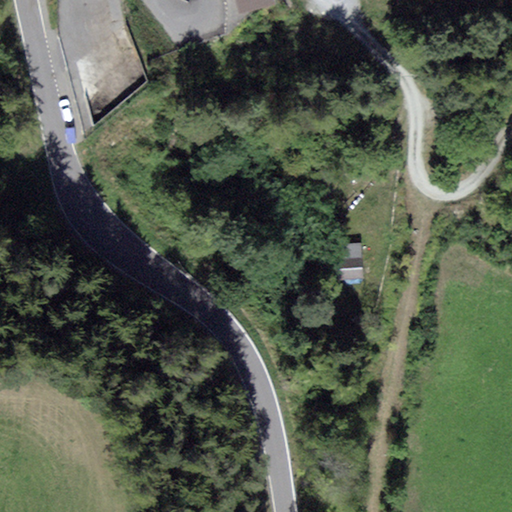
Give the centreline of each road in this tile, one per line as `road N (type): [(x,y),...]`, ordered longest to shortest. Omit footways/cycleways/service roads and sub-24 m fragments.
road 1 (tertiary): [(286,511),(267,404),(239,343),(219,318),(103,228),(72,185),(30,11)]
road 2 (track): [(350,0),(358,32),(401,74),(419,172),(439,193)]
